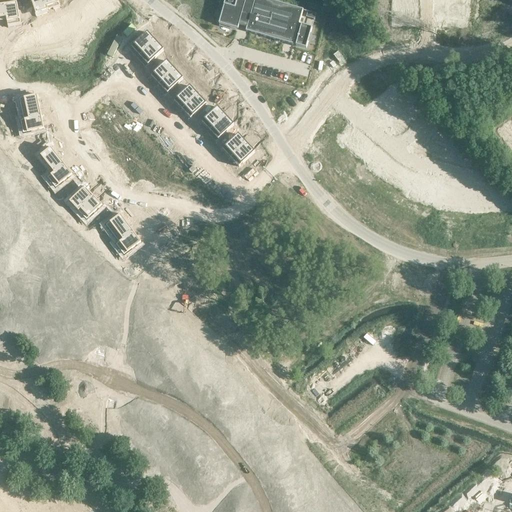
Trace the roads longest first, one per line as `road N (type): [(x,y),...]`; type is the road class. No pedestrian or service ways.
road 1 (residential): [(281,155),(257,197),(225,215),(123,196),(64,131),(50,96),(15,90),(0,78)]
road 2 (tertiary): [(281,155),(229,77),(146,0)]
road 3 (tertiary): [(444,263),(325,222),(281,155)]
road 4 (track): [(354,471),(310,415),(212,338)]
road 5 (track): [(14,372),(108,468),(121,488),(119,511)]
road 6 (unclassified): [(405,390),(444,263)]
